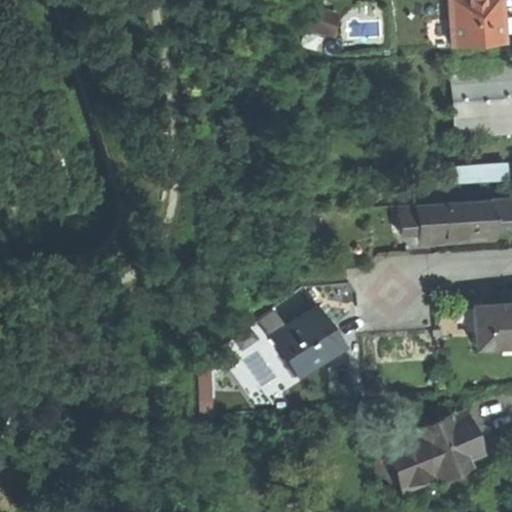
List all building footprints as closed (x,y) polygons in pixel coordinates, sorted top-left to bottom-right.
[(447,0),(451,45),(499,41),(495,0),(447,0)] [(318,5),(312,27),(336,33),(342,11),(318,5)] [(511,56),(447,61),(452,134),(511,130),(511,56)] [(509,160),(456,162),(457,178),(509,176),(509,160)] [(504,198),(486,200),(488,220),(506,219),(504,198)] [(414,230),(414,236),(451,233),(489,230),(488,220),(486,200),(412,205),(414,230)] [(397,231),(414,230),(412,205),(395,206),(397,231)] [(511,301),(503,303),(470,305),(473,345),(511,342),(511,301)] [(295,372),(338,343),(324,323),(313,307),(284,327),(270,336),(295,372)] [(258,318),(270,336),(284,327),(272,308),(258,318)] [(209,404),(202,360),(192,369),(197,405),(209,404)] [(419,439),(435,478),(466,465),(463,458),(480,451),(470,428),(462,410),(446,417),(444,413),(414,426),(414,427),(407,430),(413,442),(419,439)] [(400,493),(435,478),(419,439),(413,442),(407,430),(379,442),(400,493)]
